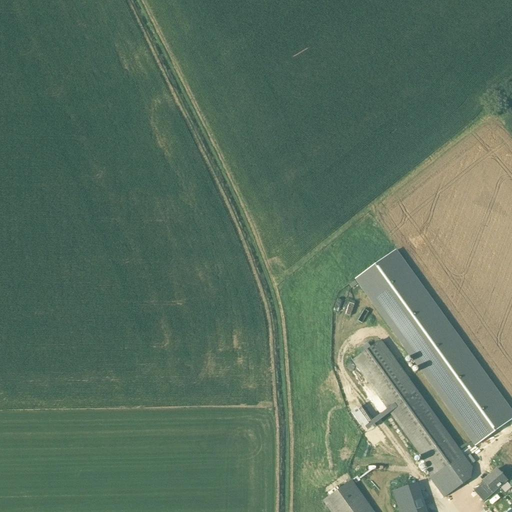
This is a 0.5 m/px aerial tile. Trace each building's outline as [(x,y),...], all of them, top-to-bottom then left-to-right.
[(511,412),(396,250),(356,279),(475,446),(511,419),(511,412)] [(473,468),(463,455),(381,340),(352,361),(428,467),(426,469),(431,476),(429,477),(444,498),(446,497),(471,479),(473,468)] [(484,483),(481,485),(474,491),(483,502),(493,494),(493,493),(507,481),(497,470),(483,482),(484,483)] [(373,511),(352,481),(323,502),(329,511),(373,511)] [(427,511),(424,499),(423,499),(418,483),(392,492),(398,511),(427,511)]
